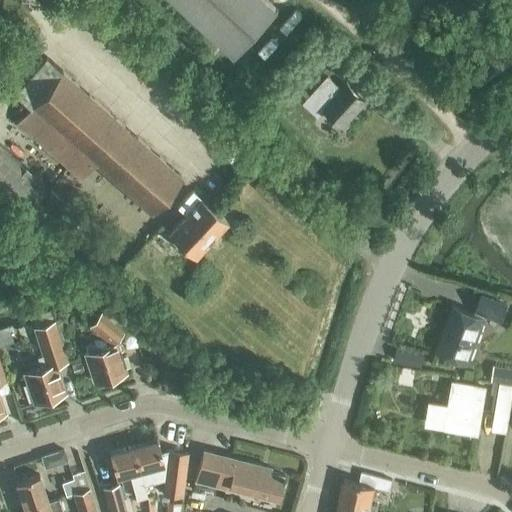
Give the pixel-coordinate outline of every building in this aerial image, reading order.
[(173,0),(234,56),(277,9),(267,0),(173,0)] [(316,49),(340,70),(351,58),(327,36),(316,49)] [(149,211),(181,176),(46,56),(14,92),(30,106),(16,122),(80,178),(94,163),(149,211)] [(346,81),(340,88),(327,76),(304,101),(318,114),(323,107),(343,125),(366,100),(346,81)] [(0,203),(18,218),(47,183),(0,143),(0,203)] [(37,202),(51,214),(63,200),(49,188),(37,202)] [(169,231),(196,256),(227,221),(191,189),(177,205),(186,212),(169,231)] [(485,313),(500,319),(506,304),(482,294),(474,313),(454,305),(437,350),(466,361),(485,313)] [(0,309),(0,326),(1,330),(21,322),(13,304),(0,309)] [(23,372),(33,401),(65,391),(55,363),(66,359),(49,308),(30,315),(34,326),(33,326),(42,354),(36,355),(40,366),(23,372)] [(90,325),(112,343),(123,330),(101,311),(90,325)] [(115,342),(105,345),(105,344),(104,342),(102,339),(99,338),(97,338),(95,337),(92,338),(93,341),(83,344),(86,352),(84,352),(94,381),(125,371),(123,366),(129,365),(125,354),(120,356),(115,342)] [(393,360),(420,365),(423,350),(396,345),(393,360)] [(491,379),(511,382),(511,366),(493,364),(491,379)] [(0,365),(0,411),(6,410),(1,391),(9,389),(0,365)] [(446,426),(477,431),(484,387),(454,382),(446,426)] [(492,428),(505,430),(511,389),(511,384),(500,382),(492,428)] [(266,411),(264,420),(284,424),(286,415),(266,411)] [(131,444),(138,469),(162,463),(155,438),(131,444)] [(145,496),(141,481),(138,469),(131,444),(108,451),(114,476),(128,472),(131,483),(132,483),(136,498),(145,496)] [(202,449),(195,476),(277,497),(283,475),(268,471),(270,466),(202,449)] [(64,493),(87,485),(82,468),(69,472),(71,478),(61,481),(64,493)] [(164,496),(168,511),(177,511),(180,492),(173,470),(159,474),(165,496),(164,496)] [(337,505),(373,511),(375,511),(378,504),(370,502),(374,485),(389,488),(391,478),(361,470),(358,481),(343,478),(337,505)] [(38,473),(15,480),(23,506),(46,499),(38,473)] [(141,481),(145,496),(156,493),(151,478),(141,481)] [(101,487),(107,511),(125,511),(118,482),(101,487)] [(96,511),(88,486),(72,492),(78,511),(96,511)] [(46,499),(23,506),(25,511),(55,511),(62,510),(58,496),(46,500),(46,499)] [(383,511),(405,511),(407,501),(386,497),(383,511)] [(212,511),(214,507),(190,500),(186,511),(212,511)]
